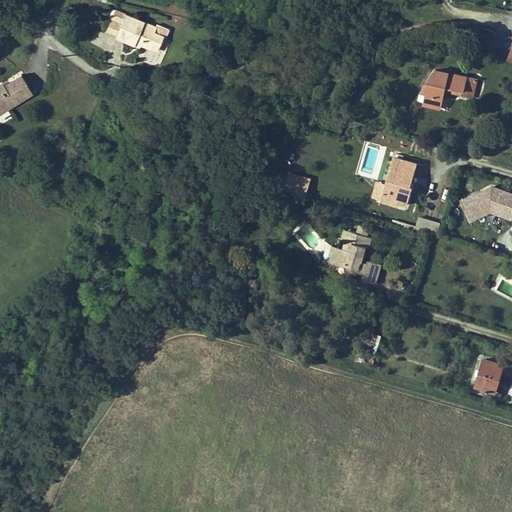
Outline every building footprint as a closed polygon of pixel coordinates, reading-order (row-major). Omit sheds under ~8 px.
[(112,18),(123,22),(126,14),(116,10),(112,18)] [(155,27),(126,14),(123,22),(116,36),(134,44),(136,41),(156,50),(162,36),(153,32),(155,27)] [(443,98),(444,91),(445,87),(462,92),(461,95),(472,98),(476,80),(435,70),(423,91),(426,94),(424,104),(439,108),(441,97),(443,98)] [(0,106),(2,105),(5,111),(30,95),(19,78),(2,88),(0,89),(0,106)] [(462,92),(445,87),(444,91),(461,95),(462,92)] [(148,156),(140,152),(136,160),(144,164),(148,156)] [(412,186),(410,185),(407,185),(408,181),(411,182),(417,163),(394,157),(389,174),(394,176),(391,185),(386,184),(381,201),(396,205),(396,202),(406,205),(412,186)] [(287,181),(296,184),(307,187),(309,178),(289,172),(287,181)] [(293,193),(304,197),(307,187),(296,184),(293,193)] [(491,187),(485,189),(487,193),(496,196),(498,189),(491,187)] [(487,193),(485,189),(459,200),(467,221),(488,213),(499,216),(502,205),(511,207),(511,192),(498,189),(496,196),(487,193)] [(290,199),(303,203),(305,197),(304,197),(293,193),(292,193),(290,199)] [(511,207),(502,205),(499,216),(511,220),(511,207)] [(418,216),(415,226),(436,231),(439,221),(418,216)] [(347,265),(358,267),(357,271),(364,274),(362,279),(375,284),(381,263),(368,260),(367,262),(362,260),(366,246),(369,247),(372,237),(367,235),(369,227),(359,224),(357,232),(349,230),(347,241),(344,249),(339,248),(335,263),(346,267),(347,265)] [(341,239),(347,241),(349,230),(344,229),(341,239)] [(328,261),(335,263),(339,248),(332,246),(328,261)] [(96,276),(101,267),(91,261),(86,270),(96,276)] [(356,275),(357,271),(358,267),(347,265),(346,267),(345,271),(356,275)] [(360,346),(367,348),(366,353),(363,363),(372,365),(380,335),(372,333),(375,323),(367,321),(360,346)] [(356,360),(363,363),(366,353),(359,351),(356,360)] [(503,365),(483,359),(475,386),(486,390),(493,392),(497,377),(499,378),(499,377),(503,365)]
